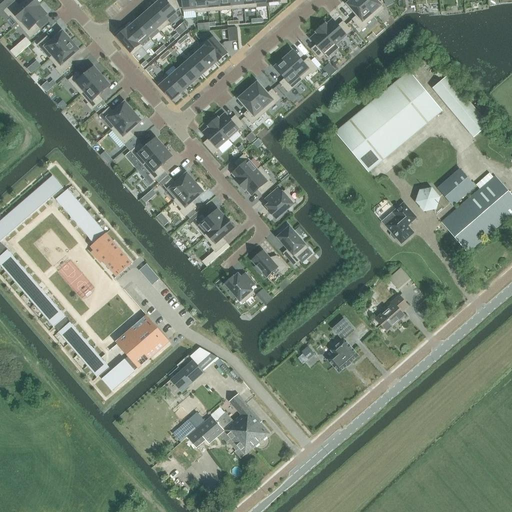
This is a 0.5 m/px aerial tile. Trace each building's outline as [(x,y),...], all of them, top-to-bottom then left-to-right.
[(14,0),(5,0),(0,4),(0,5),(5,11),(15,2),(14,0)] [(5,11),(4,11),(9,17),(11,16),(19,25),(39,7),(40,6),(34,0),(27,0),(20,7),(15,2),(5,11)] [(164,0),(161,0),(154,6),(167,20),(176,13),(175,12),(179,9),(175,0),(169,0),(167,2),(164,0)] [(175,0),(179,9),(184,8),(184,12),(196,11),(194,0),(175,0)] [(207,0),(194,0),(196,11),(196,13),(209,12),(207,0)] [(219,0),(207,0),(209,12),(221,11),(219,0)] [(231,0),(219,0),(221,11),(230,10),(233,10),(231,0)] [(243,0),(231,0),(233,10),(245,9),(243,0)] [(256,0),(243,0),(245,9),(257,8),(256,4),(256,0)] [(359,0),(353,0),(348,5),(357,15),(352,20),(362,31),(368,26),(367,24),(375,17),(359,0)] [(375,0),(359,0),(375,17),(384,9),(375,0)] [(154,6),(144,15),(157,29),(160,32),(170,23),(167,20),(154,6)] [(39,7),(19,25),(31,38),(50,21),(45,16),(47,15),(39,7)] [(144,15),(136,22),(149,36),(157,29),(144,15)] [(325,24),(321,28),(336,45),(347,36),(346,36),(351,31),(343,22),(338,27),(332,20),(326,25),(325,24)] [(136,22),(127,30),(142,47),(150,41),(151,39),(149,36),(136,22)] [(184,23),(175,31),(177,33),(180,36),(187,30),(184,23)] [(237,28),(228,29),(229,42),(238,41),(237,28)] [(317,34),(311,39),(317,45),(312,50),(320,59),(325,54),(328,58),(339,49),(336,45),(321,28),(316,33),(317,34)] [(127,29),(117,38),(133,56),(142,47),(127,30),(127,29)] [(47,37),(38,45),(50,59),(71,41),(63,32),(52,42),(47,37)] [(212,35),(202,44),(217,62),(218,62),(228,53),(212,35)] [(71,41),(50,59),(58,68),(56,69),(61,75),(72,65),(67,60),(78,51),(71,41)] [(202,44),(193,52),(196,55),(208,69),(217,62),(202,44)] [(294,52),(285,60),(303,80),(311,73),(312,74),(318,69),(317,69),(311,61),(308,58),(303,63),(294,52)] [(196,55),(187,62),(200,77),(208,69),(196,55)] [(315,58),(311,61),(317,69),(321,65),(315,58)] [(285,60),(276,68),(285,79),(280,83),(288,93),(303,80),(285,60)] [(186,61),(176,69),(178,71),(190,85),(200,77),(187,62),(186,61)] [(37,70),(32,65),(28,69),(32,74),(37,70)] [(78,73),(69,81),(81,95),(102,77),(94,68),(83,78),(78,73)] [(336,132),(370,172),(436,115),(442,110),(443,109),(408,70),(336,132)] [(178,71),(169,78),(182,92),(190,85),(178,71)] [(167,75),(157,84),(172,101),(182,92),(169,78),(167,75)] [(448,75),(433,88),(474,136),(489,124),(448,75)] [(102,77),(81,95),(89,104),(87,105),(92,110),(103,101),(99,96),(110,86),(102,77)] [(258,84),(249,91),(266,112),(281,99),(272,90),(267,95),(258,84)] [(249,91),(239,99),(249,110),(244,115),(252,124),(266,112),(249,91)] [(109,108),(100,116),(112,130),(133,112),(125,103),(114,113),(109,108)] [(112,130),(108,134),(120,148),(125,144),(128,148),(137,140),(134,136),(130,131),(141,121),(133,112),(112,130)] [(218,118),(213,122),(228,140),(239,130),(244,126),(236,116),(230,121),(225,114),(219,119),(218,118)] [(209,127),(203,133),(209,139),(204,144),(214,155),(219,150),(218,149),(228,140),(213,122),(209,126),(209,127)] [(137,140),(128,148),(131,152),(144,166),(164,148),(156,139),(145,148),(140,143),(137,140)] [(164,148),(144,166),(151,174),(149,176),(154,181),(156,180),(165,172),(161,167),(172,157),(164,148)] [(239,169),(233,174),(238,180),(237,181),(240,185),(258,170),(249,160),(248,160),(244,155),(235,164),(239,169)] [(258,170),(240,185),(245,191),(246,190),(251,196),(258,190),(262,195),(273,185),(269,180),(271,178),(261,167),(258,170)] [(453,206),(475,188),(458,169),(437,187),(453,206)] [(165,172),(156,180),(159,184),(168,175),(165,172)] [(172,179),(162,187),(174,201),(195,183),(187,174),(176,184),(172,179)] [(172,179),(168,175),(159,184),(162,187),(172,179)] [(102,380),(112,392),(136,371),(135,371),(138,368),(139,369),(170,342),(146,316),(116,343),(129,357),(126,360),(125,360),(112,371),(110,368),(70,323),(65,318),(66,318),(7,251),(0,243),(53,197),(56,200),(55,200),(94,245),(90,248),(93,252),(90,255),(99,265),(103,262),(116,278),(132,263),(114,243),(113,241),(106,234),(67,190),(64,192),(62,189),(63,188),(53,176),(0,222),(0,266),(54,328),(55,328),(59,332),(58,333),(98,378),(101,376),(103,379),(102,380)] [(511,194),(496,176),(442,223),(468,253),(511,215),(511,194)] [(195,183),(174,201),(182,210),(180,211),(185,217),(187,216),(194,210),(196,207),(192,202),(203,192),(195,183)] [(420,190),(416,202),(424,211),(436,209),(440,197),(432,188),(420,190)] [(278,189),(266,199),(270,205),(267,207),(271,211),(269,212),(276,219),(296,202),(286,191),(282,194),(278,189)] [(390,236),(394,240),(397,239),(401,244),(414,233),(406,225),(409,223),(410,224),(411,222),(415,218),(415,219),(416,218),(403,204),(396,210),(399,214),(385,227),(392,233),(390,236)] [(194,210),(187,216),(190,219),(197,213),(194,210)] [(202,215),(191,225),(196,231),(198,229),(204,237),(225,218),(218,210),(207,220),(202,215)] [(199,211),(197,213),(190,219),(188,221),(190,223),(201,213),(199,211)] [(161,214),(157,217),(165,226),(169,222),(161,214)] [(225,218),(204,237),(212,246),(211,247),(216,253),(227,243),(222,238),(234,228),(226,218),(225,218)] [(290,228),(278,238),(288,249),(283,254),(294,266),(300,261),(297,258),(308,248),(290,228)] [(230,247),(227,243),(216,253),(219,257),(230,247)] [(264,251),(252,261),(257,266),(255,268),(261,275),(263,273),(267,278),(277,268),(281,272),(287,267),(277,256),(272,261),(264,251)] [(147,264),(139,271),(152,286),(160,279),(147,264)] [(401,267),(389,278),(399,290),(412,280),(401,267)] [(233,277),(226,284),(243,304),(254,294),(250,289),(255,285),(246,274),(241,278),(238,275),(234,279),(233,277)] [(376,319),(387,331),(394,325),(397,322),(405,316),(401,312),(408,306),(400,296),(391,304),(392,306),(376,319)] [(355,331),(349,325),(344,319),(338,324),(338,325),(348,336),(355,331)] [(334,355),(328,360),(339,373),(347,366),(348,367),(347,366),(350,363),(351,364),(352,364),(351,363),(359,356),(348,344),(344,339),(330,350),(334,355)] [(313,352),(308,347),(302,352),(307,358),(313,352)] [(224,374),(225,375),(230,370),(221,360),(219,359),(215,363),(219,367),(217,369),(222,376),(224,374)] [(204,373),(193,361),(171,381),(180,390),(190,381),(192,384),(204,373)] [(196,429),(188,436),(197,447),(206,440),(209,444),(220,435),(228,443),(229,442),(236,451),(235,452),(241,459),(245,455),(246,455),(270,434),(249,409),(237,396),(230,401),(242,415),(235,421),(234,422),(226,413),(225,414),(220,418),(217,423),(211,416),(205,422),(196,429)] [(196,429),(193,425),(189,420),(173,433),(181,442),(188,436),(196,429)]
